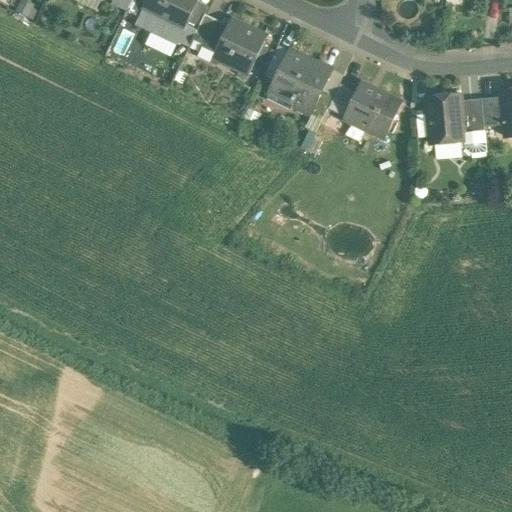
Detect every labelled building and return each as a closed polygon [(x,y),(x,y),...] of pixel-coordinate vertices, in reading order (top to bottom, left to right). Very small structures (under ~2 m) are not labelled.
[(118,0),(116,6),(127,11),(131,0),(118,0)] [(147,0),(131,0),(127,11),(140,17),(142,11),(147,0)] [(198,0),(147,0),(142,11),(184,31),(187,25),(198,1),(198,0)] [(198,1),(187,25),(197,30),(205,14),(209,6),(198,1)] [(197,30),(195,36),(220,48),(232,22),(225,19),(223,23),(205,14),(197,30)] [(265,38),(232,22),(220,48),(216,56),(221,58),(249,72),(265,38)] [(197,30),(187,25),(184,31),(195,36),(197,30)] [(220,48),(195,36),(182,63),(183,63),(190,47),(200,52),(198,56),(217,65),(221,58),(216,56),(220,48)] [(322,66),(290,50),(269,93),(270,94),(268,99),(291,110),(293,105),(311,114),(312,113),(323,89),(328,79),(318,74),(322,66)] [(323,89),(335,95),(340,84),(344,76),(332,70),(328,79),(323,89)] [(357,91),(340,84),(335,95),(328,109),(345,117),(357,91)] [(402,104),(360,84),(357,91),(345,117),(386,137),(402,104)] [(323,89),(312,113),(324,119),(328,109),(335,95),(323,89)] [(511,90),(502,91),(503,97),(506,125),(507,137),(511,136),(511,90)] [(460,95),(427,98),(431,144),(465,141),(466,148),(472,153),(487,152),(485,131),(464,133),(461,101),(460,95)] [(503,97),(482,99),(485,127),(506,125),(503,97)] [(482,99),(461,101),(464,133),(485,131),(485,127),(482,99)]
